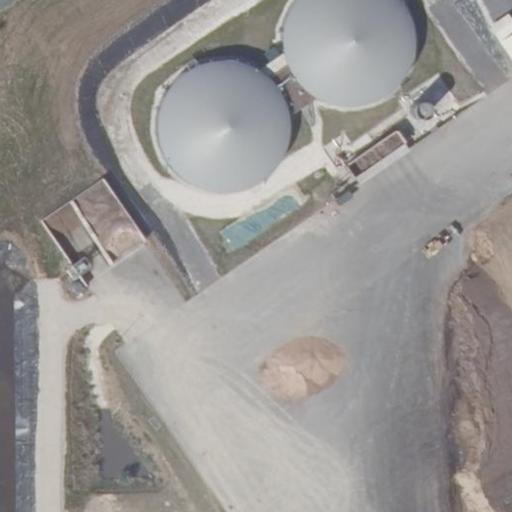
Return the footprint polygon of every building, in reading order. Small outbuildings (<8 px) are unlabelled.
[(308,95),(326,105),(344,109),(362,108),(379,102),(394,92),(406,78),(413,61),(416,44),(414,28),(408,12),(399,0),(300,0),(297,4),(287,22),(283,41),(286,62),(295,80),(308,95)] [(490,36),(511,64),(511,22),(510,20),(490,36)] [(179,179),(197,189),(214,193),(233,193),(250,187),(265,176),(277,162),(284,146),(287,129),(285,112),(279,96),(269,83),(256,72),(240,65),(220,62),(200,65),(182,74),(167,88),(158,106),(154,126),(157,146),(165,164),(179,179)] [(360,185),(425,136),(409,115),(343,164),(360,185)] [(511,348),(511,218),(456,250),(511,348)] [(294,344),(311,370),(335,354),(318,328),(294,344)] [(343,363),(366,348),(359,336),(335,351),(343,363)]
